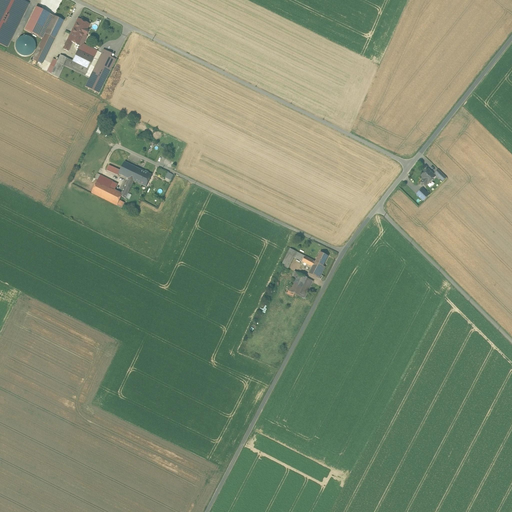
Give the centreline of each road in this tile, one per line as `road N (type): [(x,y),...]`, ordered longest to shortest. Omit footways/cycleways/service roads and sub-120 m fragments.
road 1 (unclassified): [(411,165),(75,0)]
road 2 (unclassified): [(377,207),(343,252),(206,511)]
road 3 (track): [(343,252),(115,144)]
road 4 (unclassified): [(511,342),(377,207)]
road 5 (unclassified): [(511,37),(411,165)]
